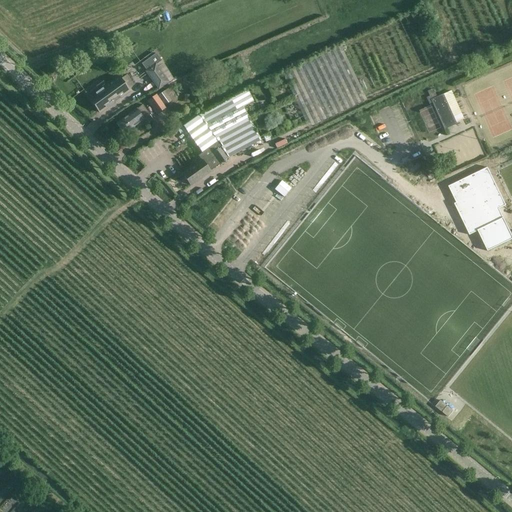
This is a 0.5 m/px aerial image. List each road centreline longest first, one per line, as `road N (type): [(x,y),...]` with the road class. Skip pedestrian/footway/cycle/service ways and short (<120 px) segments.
road 1 (tertiary): [(511,498),(206,250),(0,57)]
road 2 (track): [(144,192),(0,320)]
